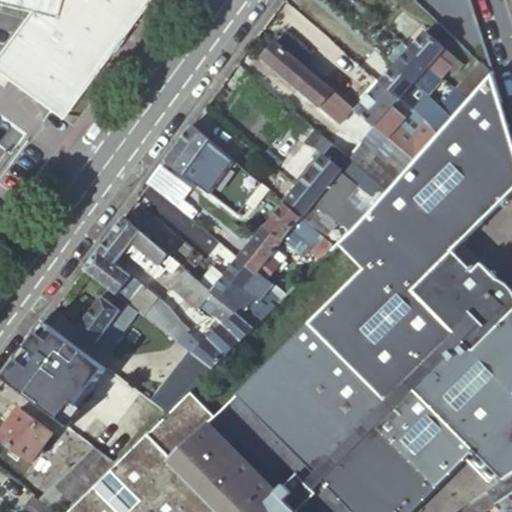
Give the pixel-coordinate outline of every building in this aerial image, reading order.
[(59,0),(54,21),(31,15),(0,55),(0,73),(50,111),(53,113),(135,0),(59,0)] [(0,0),(0,7),(31,15),(54,21),(59,0),(0,0)] [(135,0),(53,113),(61,119),(149,0),(135,0)] [(441,77),(443,75),(449,68),(457,59),(445,48),(446,46),(428,29),(412,47),(430,64),(428,66),(441,77)] [(285,30),(276,40),(302,62),(311,51),(285,30)] [(318,103),(331,87),(302,62),(276,40),(263,56),(318,103)] [(412,47),(406,42),(391,59),(396,64),(412,47)] [(430,64),(412,47),(396,64),(427,92),(441,77),(428,66),(430,64)] [(469,98),(492,72),(477,58),(472,63),(476,67),(457,87),(469,98)] [(463,64),(457,59),(449,68),(454,73),(463,64)] [(381,80),(400,98),(412,109),(418,103),(427,92),(396,64),(381,80)] [(503,154),(511,162),(511,130),(494,73),(458,112),(503,154)] [(397,143),(414,158),(421,150),(409,141),(395,128),(400,124),(388,112),(400,98),(381,80),(356,109),(397,143)] [(453,116),(469,98),(457,87),(441,105),(453,116)] [(439,104),(427,92),(418,103),(430,113),(439,104)] [(443,126),(453,116),(441,105),(439,104),(430,113),(430,115),(443,126)] [(331,298),(361,434),(496,292),(507,281),(504,278),(500,277),(497,276),(493,272),(481,259),(473,268),(454,249),(463,241),(506,198),(506,197),(506,196),(506,195),(506,194),(505,192),(504,191),(485,171),(503,154),(458,112),(414,158),(403,172),(389,186),(387,187),(376,200),(363,213),(349,228),(337,241),(363,266),(331,298)] [(409,141),(421,150),(438,132),(426,121),(409,141)] [(234,159),(192,123),(166,159),(198,183),(217,157),(228,166),(234,159)] [(334,143),(329,139),(293,181),(298,185),(334,143)] [(359,161),(372,146),(364,140),(352,155),(359,161)] [(335,217),(340,220),(343,216),(340,213),(342,210),(342,208),(335,202),(328,196),(347,174),(348,172),(346,170),(351,165),(354,168),(359,163),(334,143),(298,185),(326,209),(335,217)] [(403,172),(414,158),(397,143),(386,158),(395,165),(403,172)] [(382,181),(395,165),(386,158),(372,146),(359,161),(382,181)] [(506,197),(506,198),(511,191),(511,162),(503,154),(485,171),(504,191),(505,192),(506,194),(506,195),(506,196),(506,197)] [(217,157),(198,183),(209,192),(228,166),(217,157)] [(261,181),(234,159),(228,166),(255,188),(261,181)] [(365,190),(376,178),(359,163),(354,168),(351,165),(346,170),(348,172),(347,174),(354,180),(365,190)] [(190,186),(162,164),(149,182),(176,205),(182,197),(190,186)] [(389,186),(403,172),(395,165),(382,181),(389,186)] [(335,202),(343,194),(354,180),(347,174),(328,196),(335,202)] [(365,190),(376,200),(387,187),(376,178),(365,190)] [(269,188),(261,181),(255,188),(238,210),(246,216),(269,188)] [(320,232),(326,237),(331,230),(318,219),(326,209),(298,185),(284,201),(301,216),(320,232)] [(340,220),(349,228),(363,213),(343,194),(335,202),(342,208),(342,210),(340,213),(343,216),(340,220)] [(182,197),(176,205),(191,217),(198,210),(182,197)] [(265,225),(281,239),(301,216),(284,201),(265,225)] [(318,219),(331,230),(336,224),(332,221),(335,217),(326,209),(318,219)] [(124,215),(110,235),(126,249),(132,241),(161,265),(166,259),(170,254),(124,215)] [(301,255),(307,247),(320,232),(301,216),(281,239),(301,255)] [(273,249),(281,239),(265,225),(238,257),(265,279),(274,268),(279,272),(285,265),(281,261),(283,258),(273,249)] [(307,247),(321,257),(334,244),(326,237),(320,232),(307,247)] [(110,235),(99,250),(116,263),(126,249),(110,235)] [(132,241),(126,249),(156,276),(158,274),(165,265),(169,261),(166,259),(161,265),(132,241)] [(99,250),(85,269),(107,287),(128,303),(133,307),(148,287),(116,263),(99,250)] [(180,264),(170,254),(166,259),(169,261),(165,265),(173,272),(180,264)] [(260,286),(265,280),(265,279),(238,257),(224,273),(252,297),(263,306),(267,302),(268,300),(270,298),(272,300),(275,303),(277,300),(275,298),(260,286)] [(224,273),(217,267),(204,284),(211,289),(224,273)] [(252,297),(224,273),(211,289),(211,290),(237,311),(239,313),(252,297)] [(211,289),(204,284),(194,275),(179,292),(197,307),(206,296),(211,290),(211,289)] [(511,286),(507,281),(496,292),(511,308),(511,286)] [(128,303),(107,287),(78,325),(108,349),(133,317),(123,309),(128,303)] [(148,287),(133,307),(138,310),(145,315),(150,308),(159,297),(160,296),(148,287)] [(237,311),(211,290),(206,296),(219,308),(214,314),(222,321),(225,323),(237,311)] [(361,434),(378,511),(412,511),(473,451),(476,448),(492,465),(507,479),(511,475),(511,308),(496,292),(361,434)] [(159,297),(150,308),(160,316),(162,314),(180,327),(183,323),(170,306),(159,297)] [(261,316),(271,306),(267,302),(263,306),(252,297),(239,313),(245,318),(254,310),(261,316)] [(378,511),(361,434),(331,298),(214,413),(188,388),(170,406),(167,409),(116,460),(77,499),(64,511),(149,511),(188,474),(223,511),(224,511),(378,511)] [(133,307),(128,303),(123,309),(133,317),(138,310),(133,307)] [(150,308),(145,315),(173,337),(180,327),(162,314),(160,316),(150,308)] [(254,310),(245,318),(253,324),(261,316),(254,310)] [(245,318),(239,313),(237,311),(225,323),(240,336),(253,324),(245,318)] [(196,328),(207,337),(222,321),(214,314),(213,313),(208,318),(196,328)] [(108,366),(47,320),(5,376),(70,426),(85,405),(81,402),(108,366)] [(240,336),(225,323),(222,321),(207,337),(224,352),(240,336)] [(180,327),(173,337),(179,342),(189,328),(183,323),(180,327)] [(183,345),(191,351),(207,337),(196,328),(191,333),(183,345)] [(210,366),(224,352),(207,337),(191,351),(210,366)] [(159,399),(170,406),(188,388),(210,366),(191,351),(164,383),(169,387),(159,399)] [(137,387),(144,392),(148,395),(157,384),(146,376),(137,387)] [(94,443),(116,460),(167,409),(148,395),(144,392),(94,443)] [(20,405),(0,434),(0,437),(32,461),(55,429),(20,405)] [(94,443),(38,499),(53,511),(64,511),(77,499),(116,460),(94,443)] [(476,448),(473,451),(490,468),(492,465),(476,448)] [(188,474),(149,511),(224,511),(223,511),(188,474)] [(511,511),(511,491),(505,481),(490,490),(504,511),(511,511)] [(51,511),(32,496),(24,506),(31,511),(51,511)]
